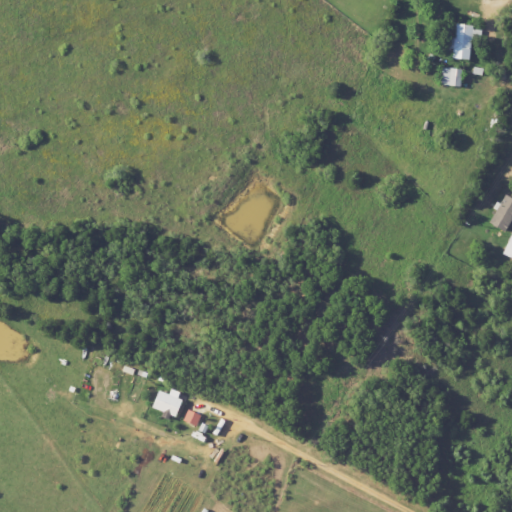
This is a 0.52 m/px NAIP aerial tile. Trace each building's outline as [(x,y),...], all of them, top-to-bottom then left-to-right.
[(471,61),(476,26),(457,24),(453,59),(471,61)] [(443,86),(463,86),(464,69),(443,68),(443,86)] [(511,225),(511,198),(507,196),(503,204),(500,203),(490,224),(509,232),(511,225)] [(177,418),(185,397),(171,392),(170,395),(160,391),(154,408),(177,418)] [(184,421),(197,426),(202,415),(189,409),(184,421)]
